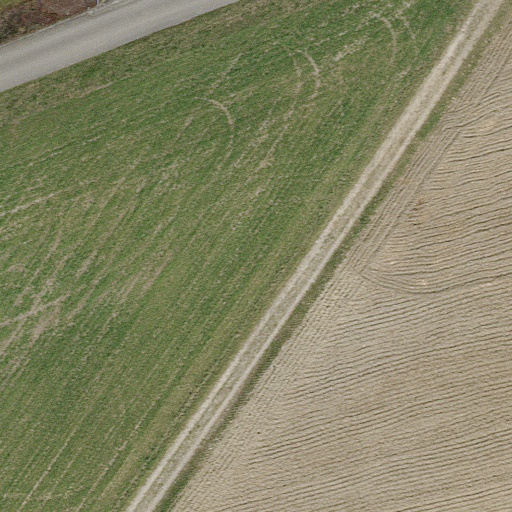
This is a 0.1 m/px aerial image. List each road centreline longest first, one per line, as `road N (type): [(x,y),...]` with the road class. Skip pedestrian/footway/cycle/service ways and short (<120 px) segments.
road 1 (track): [(132,511),(490,0)]
road 2 (unclassified): [(0,70),(186,0)]
